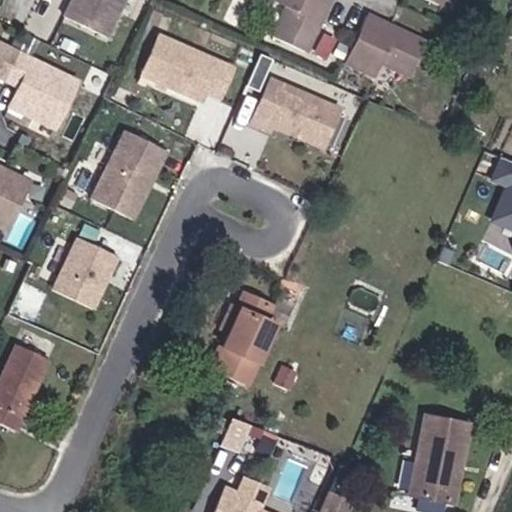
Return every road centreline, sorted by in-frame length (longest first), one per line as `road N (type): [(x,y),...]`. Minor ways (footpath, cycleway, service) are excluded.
road 1 (residential): [(57,511),(183,215)]
road 2 (residential): [(183,215),(195,190),(210,181),(233,183),(280,207),(284,230),(262,245)]
